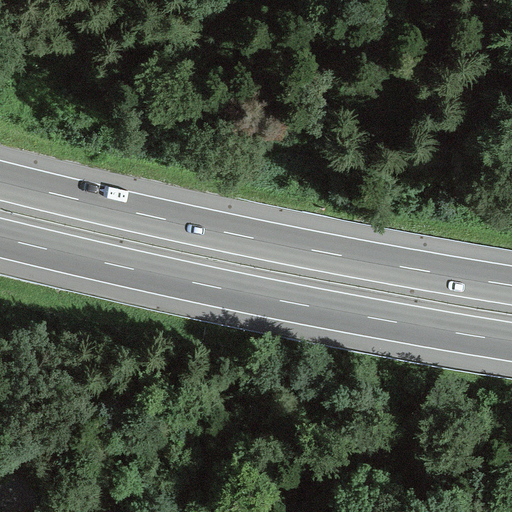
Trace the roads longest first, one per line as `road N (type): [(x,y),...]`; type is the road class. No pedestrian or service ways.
road 1 (motorway): [(511,288),(204,230),(0,181)]
road 2 (motorway): [(0,239),(186,286),(511,345)]
